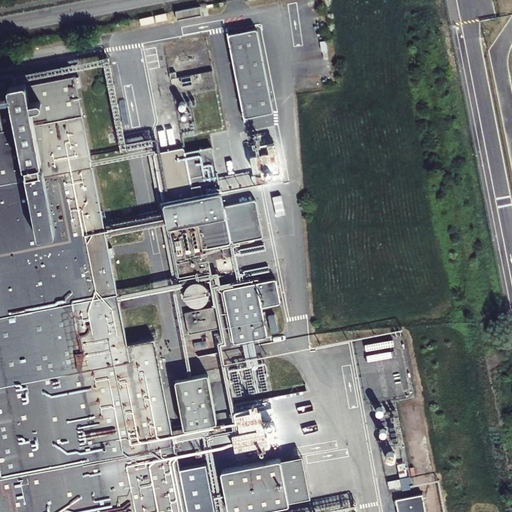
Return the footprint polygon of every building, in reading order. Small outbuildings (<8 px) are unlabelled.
[(197,18),(196,10),(173,14),(174,22),(197,18)] [(275,113),(258,28),(230,34),(246,117),(275,113)] [(0,511),(187,511),(156,345),(130,349),(83,108),(76,66),(15,77),(14,72),(0,74),(0,511)] [(196,201),(186,150),(157,156),(181,284),(211,278),(206,251),(267,241),(260,202),(225,209),(224,196),(196,201)] [(287,310),(282,282),(227,292),(237,348),(273,342),(268,313),(287,310)] [(221,332),(217,310),(188,314),(192,337),(221,332)] [(224,424),(215,375),(182,381),(191,430),(224,424)] [(238,432),(256,431),(256,421),(268,421),(267,408),(237,409),(238,432)] [(303,507),(295,461),(275,465),(284,511),(303,507)] [(275,511),(284,511),(275,465),(215,476),(220,511),(275,511)]
